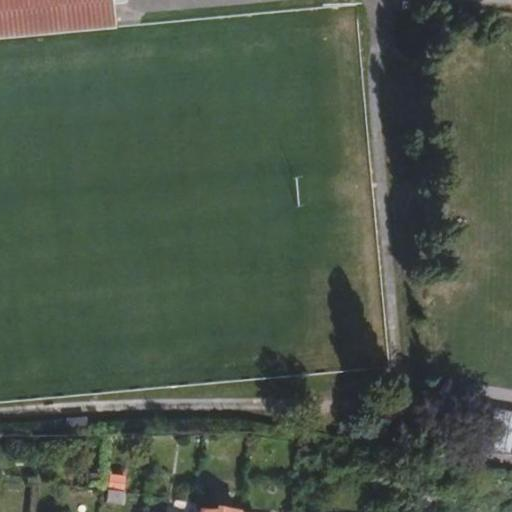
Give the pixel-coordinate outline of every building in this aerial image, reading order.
[(0,0),(0,8),(96,0),(0,0)] [(105,0),(96,0),(0,8),(0,33),(107,23),(105,0)] [(79,423),(78,416),(59,418),(60,425),(79,423)] [(93,483),(93,474),(79,474),(79,483),(93,483)] [(115,506),(117,491),(100,489),(98,504),(115,506)]
